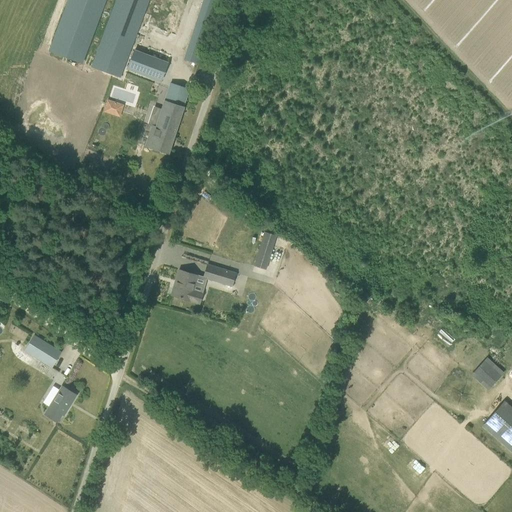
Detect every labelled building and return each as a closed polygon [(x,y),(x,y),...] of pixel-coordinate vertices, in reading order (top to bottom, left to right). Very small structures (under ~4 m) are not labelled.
[(104,30),(108,20),(100,16),(105,0),(68,0),(49,51),(83,64),(94,33),(97,34),(100,28),(104,30)] [(115,0),(108,20),(104,30),(91,66),(121,77),(150,0),(115,0)] [(219,0),(204,0),(184,60),(198,64),(219,0)] [(151,74),(158,55),(136,47),(129,65),(151,74)] [(150,135),(146,146),(152,148),(168,153),(189,89),(171,83),(154,136),(150,135)] [(102,112),(121,117),(124,104),(105,99),(102,112)] [(266,269),(272,247),(261,243),(254,266),(266,269)] [(208,264),(207,267),(204,278),(232,287),(236,273),(208,264)] [(198,275),(179,270),(176,281),(178,281),(174,295),(171,294),(171,295),(200,304),(204,293),(194,290),(198,275)] [(34,335),(25,351),(52,368),(61,352),(34,335)] [(500,375),(490,366),(486,362),(476,374),(480,378),(489,386),(500,375)] [(76,394),(63,386),(50,407),(64,415),(76,394)] [(511,444),(511,408),(504,402),(486,422),(511,444)]
